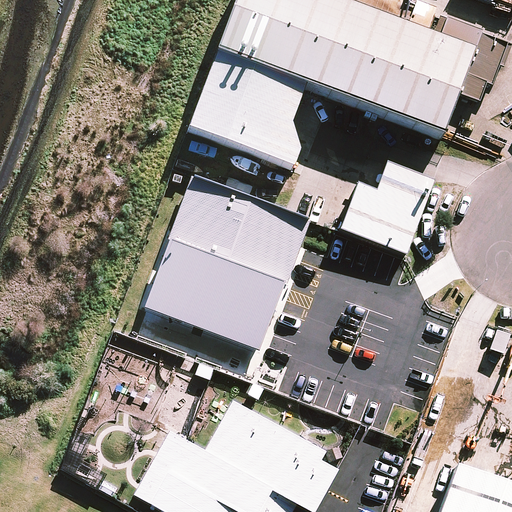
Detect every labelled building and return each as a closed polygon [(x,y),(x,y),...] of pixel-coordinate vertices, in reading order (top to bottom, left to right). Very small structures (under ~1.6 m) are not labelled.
[(437,74),(227,0),(213,0),(185,79),(274,111),(407,158),(437,74)] [(274,111),(185,79),(159,153),(247,184),(274,111)] [(257,350),(283,282),(286,283),(309,220),(191,176),(142,308),(257,350)] [(404,199),(357,183),(348,209),(333,203),(316,250),(378,272),(404,199)] [(170,433),(133,499),(156,511),(289,511),(292,507),(300,511),(313,511),(341,464),(235,406),(208,454),(170,433)] [(435,511),(511,511),(511,482),(452,462),(435,511)]
